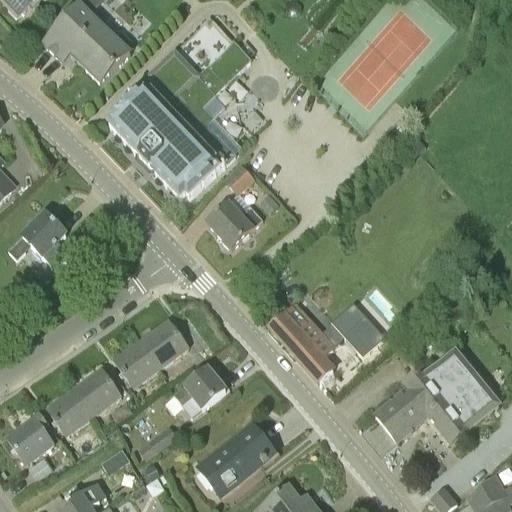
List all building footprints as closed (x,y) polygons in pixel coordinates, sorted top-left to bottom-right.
[(0,0),(0,5),(16,22),(37,1),(36,0),(0,0)] [(131,58),(91,21),(105,6),(98,0),(91,0),(81,12),(80,11),(44,50),(63,69),(72,60),(102,89),(131,58)] [(202,112),(250,67),(233,50),(200,81),(176,55),(150,81),(156,86),(141,101),(138,98),(112,123),(143,155),(140,158),(140,163),(151,175),(157,175),(159,172),(190,204),(235,161),(206,130),(213,124),(202,112)] [(0,135),(3,133),(0,129),(0,205),(12,194),(0,181),(0,135)] [(238,199),(255,184),(242,171),(226,186),(238,199)] [(278,210),(268,200),(260,207),(270,217),(278,210)] [(249,211),(240,220),(229,208),(207,228),(222,244),(221,245),(229,254),(230,253),(232,255),(263,226),(249,211)] [(43,262),(53,272),(66,259),(57,250),(66,240),(46,220),(19,246),(27,255),(31,251),(43,263),(43,262)] [(9,256),(17,265),(27,255),(19,246),(9,256)] [(434,301),(455,274),(442,261),(421,288),(434,301)] [(463,305),(457,309),(444,319),(451,328),(464,318),(470,314),(463,305)] [(319,390),(334,377),(323,364),(333,355),(294,312),(270,334),(319,390)] [(141,345),(161,373),(189,354),(168,326),(141,345)] [(134,393),(161,373),(141,345),(114,365),(134,393)] [(499,411),(468,374),(456,358),(377,423),(397,448),(429,422),(451,449),(499,411)] [(94,421),(121,402),(101,374),(74,394),(94,421)] [(192,423),(230,394),(219,379),(215,382),(209,374),(185,392),(174,400),(192,423)] [(136,400),(130,391),(126,395),(132,403),(136,400)] [(67,441),(94,421),(74,394),(47,413),(67,441)] [(113,418),(118,427),(131,419),(125,410),(113,418)] [(43,434),(49,430),(41,418),(6,442),(26,470),(54,451),(43,434)] [(139,455),(146,465),(177,443),(169,433),(139,455)] [(241,484),(258,471),(274,459),(258,438),(245,448),(239,440),(227,450),(238,464),(231,470),(241,484)] [(221,500),(241,484),(231,470),(238,464),(227,450),(199,472),(221,500)] [(130,466),(122,454),(101,468),(109,481),(130,466)] [(39,483),(55,474),(49,464),(33,473),(39,483)] [(160,481),(154,468),(145,473),(151,486),(160,481)] [(511,494),(510,491),(503,496),(494,481),(467,504),(471,511),(508,511),(508,510),(511,507),(511,494)] [(94,511),(107,504),(98,490),(67,510),(68,511),(65,511),(94,511)] [(314,511),(311,511),(304,511),(289,492),(280,499),(279,498),(261,511),(314,511)] [(454,511),(457,510),(444,494),(432,505),(437,511),(454,511)]
